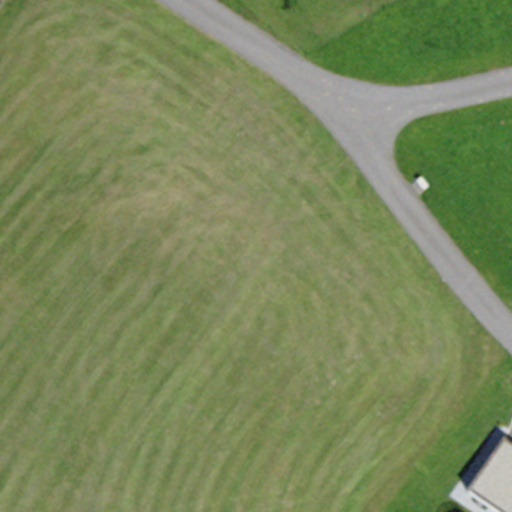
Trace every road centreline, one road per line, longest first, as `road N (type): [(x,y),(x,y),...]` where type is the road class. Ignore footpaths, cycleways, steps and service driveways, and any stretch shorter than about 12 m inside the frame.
road 1 (residential): [(511,328),(346,106)]
road 2 (residential): [(346,106),(195,0)]
road 3 (residential): [(511,72),(346,106)]
